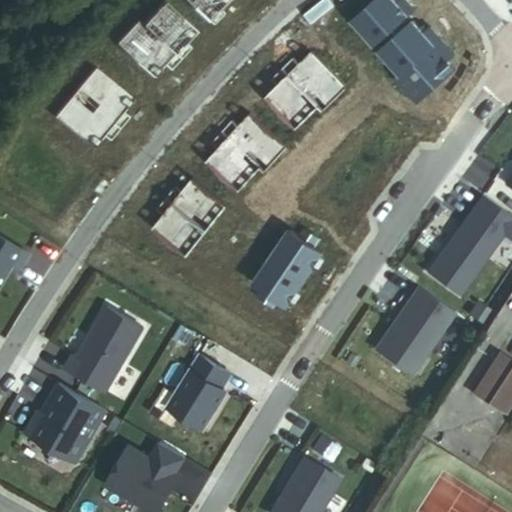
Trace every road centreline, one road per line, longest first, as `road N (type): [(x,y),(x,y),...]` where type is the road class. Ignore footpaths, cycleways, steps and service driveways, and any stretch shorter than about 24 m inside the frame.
road 1 (residential): [(210,511),(306,352),(483,104)]
road 2 (residential): [(288,0),(129,174),(34,304),(0,368)]
